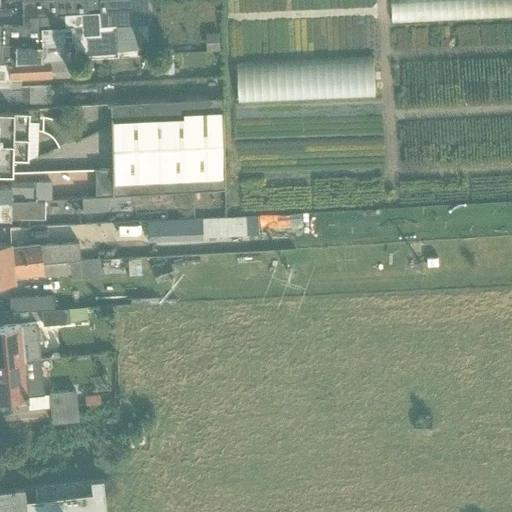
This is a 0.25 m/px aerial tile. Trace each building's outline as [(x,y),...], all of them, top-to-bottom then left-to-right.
[(22,27),(0,26),(0,64),(75,60),(135,56),(135,47),(116,48),(115,25),(99,26),(98,15),(124,15),(123,0),(98,1),(98,0),(39,0),(20,1),(22,27)] [(157,0),(158,12),(210,10),(210,11),(221,11),(220,0),(157,0)] [(511,0),(408,0),(391,1),(393,26),(511,20),(511,0)] [(206,52),(219,51),(218,33),(205,33),(206,52)] [(173,56),(163,56),(164,74),(173,74),(173,56)] [(372,58),(237,64),(239,101),(375,96),(372,58)] [(0,64),(0,87),(6,88),(6,90),(19,91),(19,87),(20,80),(76,77),(75,60),(0,64)] [(6,88),(0,87),(0,102),(19,103),(50,103),(49,86),(19,87),(19,91),(6,90),(6,88)] [(225,190),(223,99),(109,104),(110,170),(111,197),(114,196),(138,195),(225,190)] [(0,110),(0,173),(11,174),(11,162),(27,162),(27,160),(27,121),(37,121),(38,108),(22,109),(22,112),(0,110)] [(37,121),(27,121),(27,160),(36,156),(37,121)] [(107,197),(111,197),(110,170),(94,170),(94,189),(80,190),(81,199),(107,197)] [(65,180),(91,179),(91,171),(65,172),(65,180)] [(0,200),(43,201),(51,201),(51,182),(34,182),(34,186),(0,185),(0,200)] [(138,206),(138,195),(114,196),(114,206),(138,206)] [(107,211),(107,197),(81,199),(82,213),(107,211)] [(43,201),(0,200),(0,218),(43,219),(43,201)] [(302,228),(329,227),(329,204),(302,205),(302,228)] [(272,224),(294,223),(293,212),(272,213),(272,224)] [(201,219),(157,221),(158,243),(178,242),(178,243),(203,242),(201,219)] [(425,235),(399,236),(400,264),(425,263),(425,235)] [(0,244),(0,264),(40,262),(79,260),(78,243),(39,245),(38,244),(10,247),(10,243),(0,244)] [(40,262),(0,264),(0,284),(14,283),(14,279),(42,276),(42,278),(69,275),(69,279),(102,278),(101,259),(79,260),(40,262)] [(170,262),(152,269),(157,284),(176,276),(170,262)] [(53,295),(8,298),(8,312),(40,310),(53,310),(53,295)] [(85,308),(53,310),(40,310),(41,327),(68,324),(68,322),(85,321),(85,308)] [(0,326),(0,363),(38,359),(35,324),(0,326)] [(38,359),(0,363),(0,399),(42,395),(38,359)] [(75,391),(48,393),(49,409),(76,406),(75,391)] [(76,406),(49,409),(51,424),(78,422),(76,406)] [(431,420),(414,420),(415,435),(431,435),(431,420)] [(104,511),(102,478),(0,489),(0,511),(104,511)]
